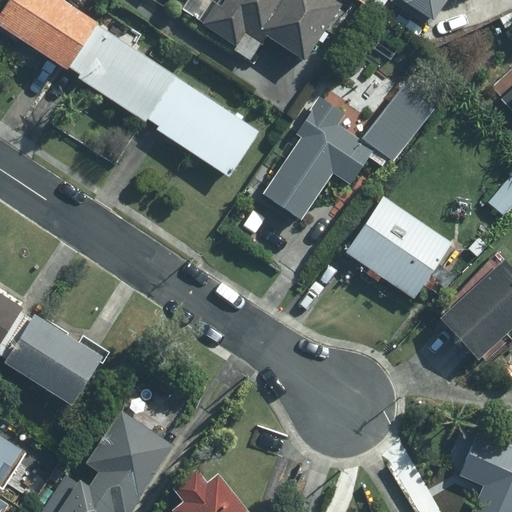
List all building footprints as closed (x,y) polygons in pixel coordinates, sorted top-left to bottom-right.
[(0,32),(63,72),(93,23),(73,10),(78,1),(76,0),(6,0),(0,10),(0,32)] [(259,39),(298,62),(332,5),(323,0),(220,0),(200,34),(245,61),(259,39)] [(386,0),(386,1),(428,29),(446,0),(386,0)] [(93,23),(63,72),(144,124),(175,75),(93,23)] [(175,75),(144,124),(225,175),(256,127),(175,75)] [(293,118),(312,86),(299,78),(280,110),(293,118)] [(316,100),(254,193),(296,221),(327,174),(346,187),(370,152),(393,167),(432,109),(394,83),(356,140),(333,125),(339,116),(316,100)] [(511,85),(497,99),(511,115),(511,85)] [(445,239),(376,195),(336,256),(406,300),(445,239)] [(472,364),(511,327),(511,273),(499,260),(432,322),(472,364)] [(0,295),(0,349),(25,312),(0,295)] [(25,312),(0,349),(0,369),(66,413),(100,362),(25,312)] [(113,413),(51,511),(127,511),(168,448),(113,413)] [(511,511),(511,444),(472,430),(456,472),(481,481),(470,511),(511,511)] [(0,480),(20,451),(0,438),(0,480)] [(177,502),(166,511),(167,511),(245,511),(216,474),(204,484),(191,466),(165,487),(177,502)]
